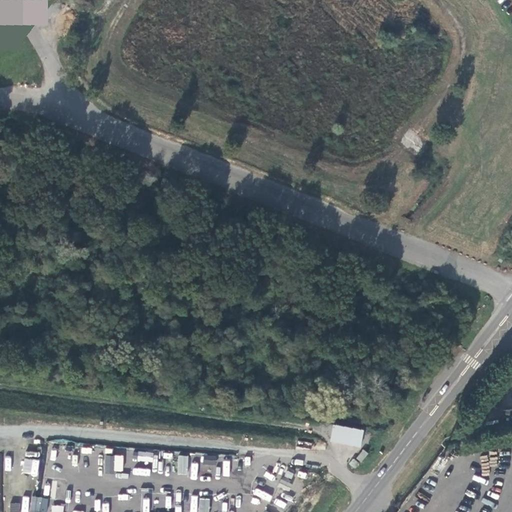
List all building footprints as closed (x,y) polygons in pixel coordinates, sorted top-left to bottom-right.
[(511,390),(497,391),(496,417),(511,417),(511,390)] [(330,441),(360,447),(364,430),(333,426),(330,441)] [(368,453),(363,449),(357,458),(361,462),(368,453)] [(104,471),(122,472),(124,455),(105,454),(104,471)] [(25,458),(23,473),(38,474),(39,460),(25,458)] [(258,481),(255,494),(271,497),(273,484),(258,481)] [(29,511),(46,511),(48,497),(31,496),(29,511)]
